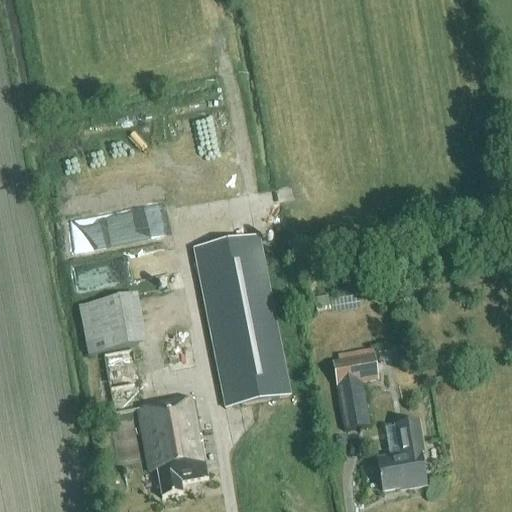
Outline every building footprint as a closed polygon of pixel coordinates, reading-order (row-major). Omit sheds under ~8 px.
[(225,410),(289,397),(258,238),(193,251),(225,410)] [(329,311),(326,297),(313,300),(316,314),(329,311)] [(137,298),(78,308),(87,358),(145,347),(137,298)] [(178,483),(207,478),(193,402),(143,411),(132,352),(103,357),(114,415),(138,411),(149,474),(156,473),(161,499),(180,495),(178,483)] [(360,384),(377,381),(372,356),(331,364),(344,432),(368,427),(360,384)] [(424,488),(419,454),(424,453),(419,424),(393,428),(398,457),(376,461),(381,493),(407,489),(408,491),(424,488)]
